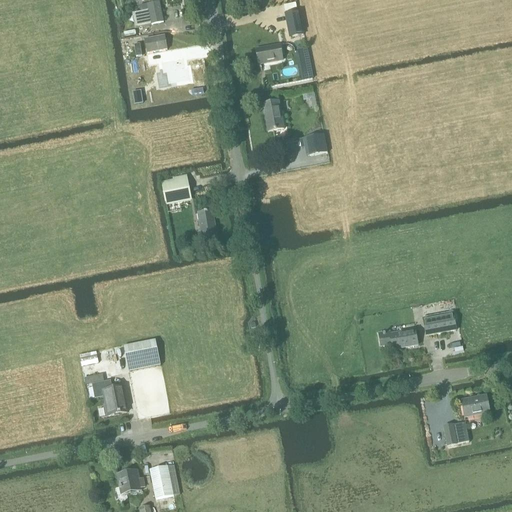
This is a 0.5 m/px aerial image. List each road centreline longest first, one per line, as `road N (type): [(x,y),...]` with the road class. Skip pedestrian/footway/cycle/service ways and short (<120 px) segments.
road 1 (residential): [(279,410),(209,0)]
road 2 (unclassified): [(0,466),(279,410)]
road 3 (unclassified): [(279,410),(511,364)]
